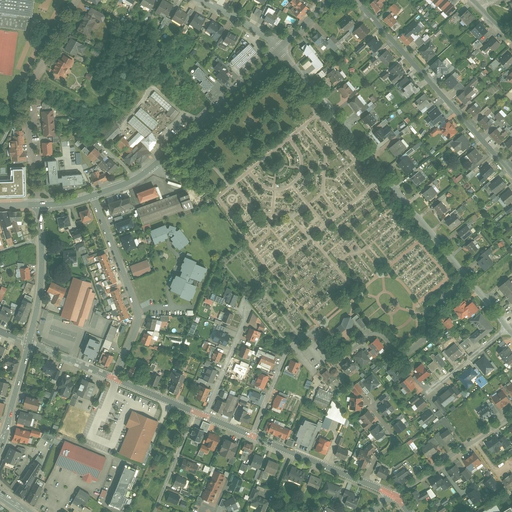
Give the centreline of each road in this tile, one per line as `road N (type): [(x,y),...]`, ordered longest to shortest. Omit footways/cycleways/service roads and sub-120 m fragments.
road 1 (residential): [(251,436),(287,350),(304,337),(315,336),(337,358),(377,333),(407,353),(429,334),(429,309),(467,277)]
road 2 (residential): [(280,47),(467,277)]
road 3 (secondary): [(92,195),(146,171),(280,47)]
road 4 (residential): [(357,0),(511,173)]
road 5 (residential): [(38,204),(26,90),(75,0)]
road 6 (residential): [(92,195),(138,317),(115,379)]
road 7 (residential): [(511,413),(393,494)]
road 8 (secondary): [(38,204),(39,287),(28,342)]
road 9 (residential): [(251,436),(365,483)]
